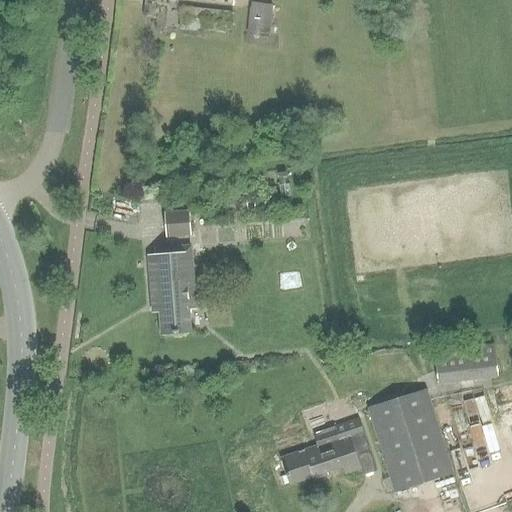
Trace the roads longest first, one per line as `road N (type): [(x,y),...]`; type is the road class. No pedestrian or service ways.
road 1 (tertiary): [(4,511),(20,342),(0,244)]
road 2 (residential): [(0,202),(32,181),(55,123),(77,0)]
